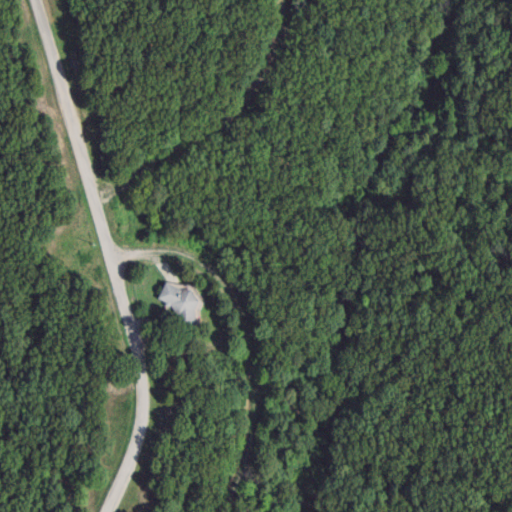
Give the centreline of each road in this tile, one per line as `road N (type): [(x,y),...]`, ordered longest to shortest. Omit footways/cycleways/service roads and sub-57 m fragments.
road 1 (residential): [(104,511),(138,428),(142,392),(30,0)]
road 2 (residential): [(278,0),(271,45),(228,121),(93,206)]
road 3 (residential): [(111,265),(145,254),(184,258),(223,287),(239,330)]
